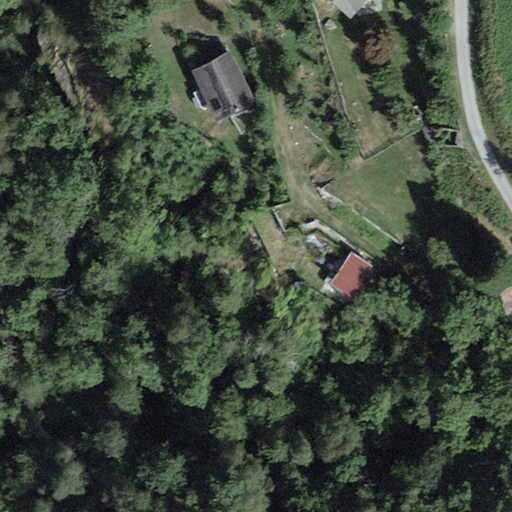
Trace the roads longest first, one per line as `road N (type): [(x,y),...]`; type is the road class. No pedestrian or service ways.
road 1 (track): [(511,413),(434,287),(307,195),(247,0)]
road 2 (unclassified): [(452,0),(459,120),(511,217)]
